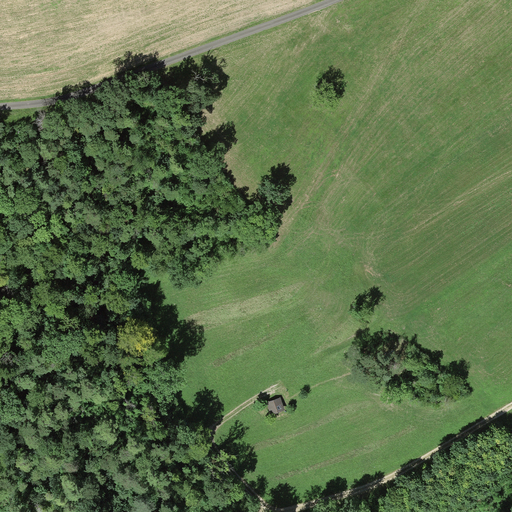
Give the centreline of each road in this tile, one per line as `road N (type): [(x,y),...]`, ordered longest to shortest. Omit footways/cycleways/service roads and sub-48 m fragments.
road 1 (unclassified): [(0,107),(76,96),(332,0)]
road 2 (track): [(511,407),(387,481),(293,511)]
road 3 (track): [(0,202),(127,125),(129,110),(95,88)]
road 4 (track): [(267,511),(207,442),(220,421),(279,384)]
